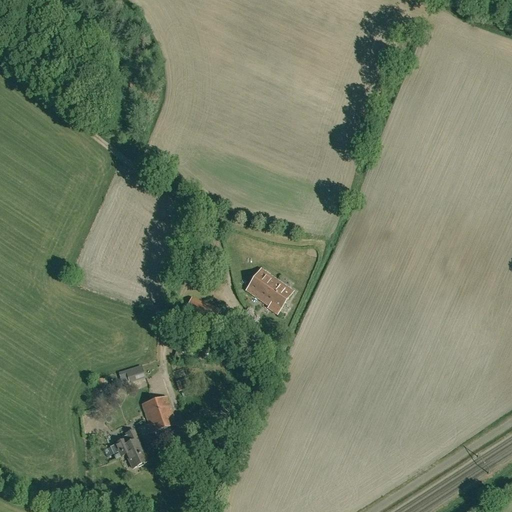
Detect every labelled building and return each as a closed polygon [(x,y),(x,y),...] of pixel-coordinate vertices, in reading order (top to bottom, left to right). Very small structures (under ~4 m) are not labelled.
[(263,302),(278,281),(262,270),(247,291),(263,302)] [(278,281),(263,302),(270,307),(269,309),(278,315),(294,292),(278,281)] [(212,330),(220,310),(192,299),(184,319),(212,330)] [(192,357),(198,339),(175,331),(169,349),(192,357)] [(137,380),(133,369),(126,372),(129,382),(137,380)] [(177,425),(168,400),(167,397),(143,405),(152,433),(177,425)] [(194,439),(204,436),(201,425),(191,429),(194,439)] [(135,448),(141,445),(134,431),(127,435),(131,444),(129,445),(126,441),(124,442),(122,441),(121,441),(119,441),(118,443),(118,444),(116,446),(121,458),(127,455),(135,452),(134,450),(136,449),(135,448)] [(135,452),(127,455),(133,469),(149,462),(141,445),(135,448),(136,449),(134,450),(135,452)]
